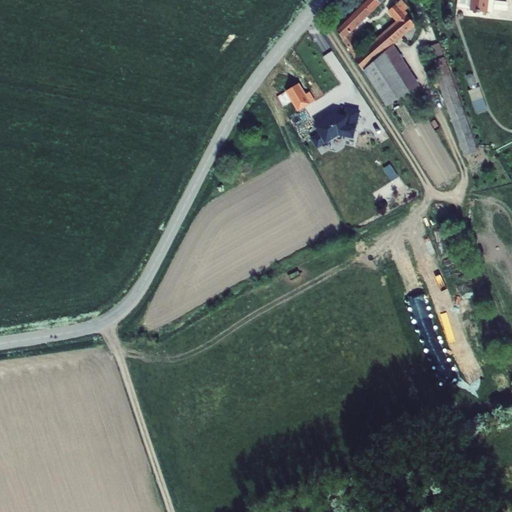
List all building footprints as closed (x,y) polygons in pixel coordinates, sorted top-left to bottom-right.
[(369,0),(338,32),(368,70),(405,38),(409,43),(423,31),(418,26),(422,23),(404,2),(392,13),(401,23),(366,55),(352,37),(371,19),(375,24),(381,18),(382,4),(386,0),(369,0)] [(471,0),(470,12),(482,14),(485,11),(486,0),(471,0)] [(405,38),(368,70),(395,106),(424,85),(415,60),(409,43),(405,38)] [(480,150),(445,56),(431,61),(466,155),(480,150)] [(482,85),(469,89),(476,112),(489,108),(482,85)] [(289,88),(277,94),(288,114),(299,108),(289,88)] [(354,136),(359,109),(346,107),(345,115),(335,113),(316,126),(320,132),(312,138),(318,147),(339,133),(354,136)]
